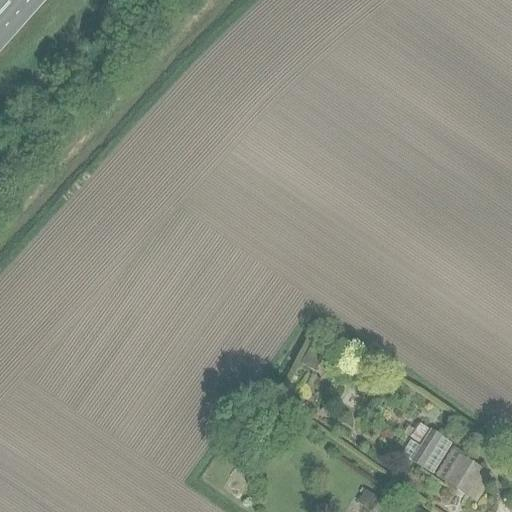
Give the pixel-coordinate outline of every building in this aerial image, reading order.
[(306,352),(299,364),(313,372),(320,360),(306,352)] [(295,415),(301,406),(282,393),(276,401),(295,415)] [(417,444),(427,430),(419,425),(410,439),(417,444)] [(421,469),(441,437),(428,429),(408,461),(421,469)] [(286,450),(295,439),(286,433),(278,443),(286,450)] [(433,476),(475,503),(491,478),(450,451),(433,476)] [(365,492),(357,504),(370,511),(377,501),(365,492)]
